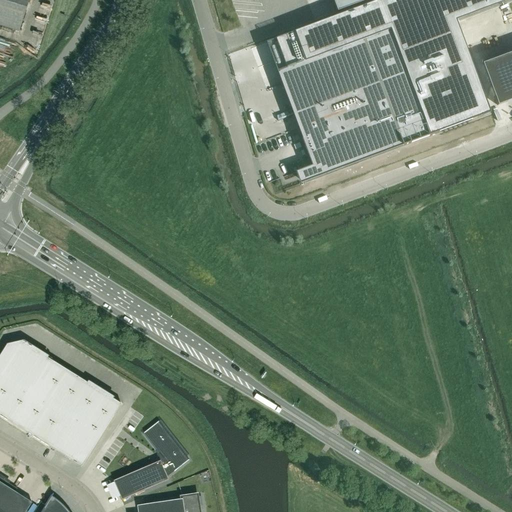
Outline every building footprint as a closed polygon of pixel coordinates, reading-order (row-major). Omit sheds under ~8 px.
[(28,0),(0,0),(0,25),(18,31),(28,0)] [(332,0),(337,12),(369,0),(332,0)] [(423,119),(390,30),(277,72),(302,139),(312,166),(299,171),(304,183),(430,136),(424,119),(423,119)] [(511,53),(482,64),(498,106),(511,100),(511,53)] [(0,416),(81,467),(120,404),(29,348),(20,350),(19,346),(11,348),(12,352),(3,354),(0,358),(0,416)] [(159,461),(112,481),(120,500),(167,480),(166,477),(173,472),(188,460),(157,422),(143,434),(163,459),(159,462),(159,461)] [(0,478),(0,511),(25,511),(31,503),(14,492),(16,489),(0,478)] [(67,511),(64,508),(58,502),(50,496),(40,511),(67,511)] [(181,498),(181,499),(136,506),(136,511),(198,511),(196,496),(181,498)]
